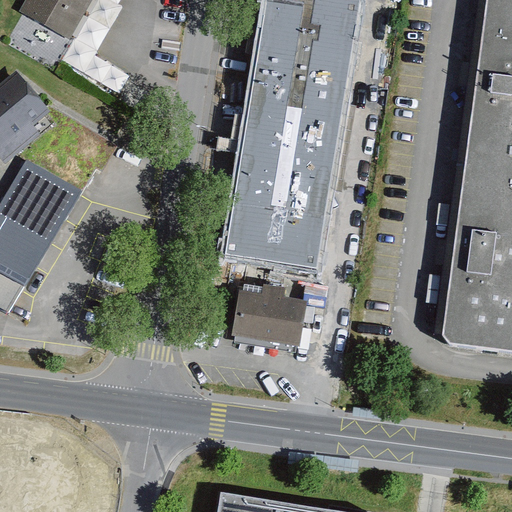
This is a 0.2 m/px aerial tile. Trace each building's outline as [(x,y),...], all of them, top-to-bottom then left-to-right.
[(97,0),(25,0),(19,11),(74,42),(82,28),(97,0)] [(363,0),(264,0),(222,254),(318,270),(363,0)] [(511,0),(486,0),(443,339),(451,350),(511,357),(511,0)] [(57,123),(18,71),(0,84),(0,159),(3,163),(57,123)] [(0,274),(26,289),(80,192),(22,160),(0,199),(0,274)] [(301,346),(306,305),(240,296),(234,337),(301,346)] [(339,511),(222,493),(218,511),(339,511)]
